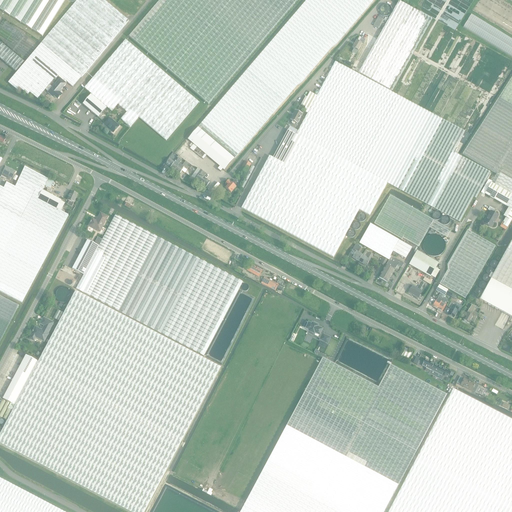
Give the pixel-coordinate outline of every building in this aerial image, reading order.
[(0,0),(0,10),(42,37),(64,0),(0,0)] [(46,89),(49,85),(54,80),(55,80),(58,76),(60,78),(66,83),(67,82),(73,87),(93,63),(129,21),(112,7),(103,0),(77,0),(51,31),(8,83),(17,91),(19,88),(27,95),(29,93),(37,99),(46,89)] [(160,0),(129,37),(208,104),(297,0),(160,0)] [(231,89),(198,128),(234,159),(235,159),(238,155),(267,121),(297,86),(302,83),(313,70),(332,48),(337,44),(367,8),(374,0),(307,0),(277,36),(231,89)] [(359,72),(392,91),(432,19),(399,0),(359,72)] [(442,19),(457,26),(464,12),(455,8),(453,12),(451,11),(455,14),(453,16),(450,14),(448,18),(444,16),(442,19)] [(463,27),(511,56),(511,39),(471,14),(463,27)] [(379,15),(373,26),(378,28),(384,17),(379,15)] [(91,94),(107,108),(111,112),(116,107),(125,114),(120,119),(127,125),(130,127),(138,117),(166,140),(198,102),(125,40),(110,57),(107,61),(84,89),(91,94)] [(357,51),(362,43),(356,40),(352,48),(357,51)] [(0,58),(16,72),(24,62),(0,43),(0,58)] [(296,135),(301,138),(381,180),(387,183),(392,186),(460,222),(473,197),(476,199),(490,172),(476,165),(461,156),(454,152),(465,131),(442,119),(392,92),(383,87),(335,62),(319,91),(317,96),(309,110),(307,113),(296,135)] [(508,207),(511,209),(511,76),(497,100),(462,154),(472,160),(496,174),(491,183),(511,194),(511,195),(506,206),(508,207)] [(46,89),(46,90),(48,92),(48,93),(53,97),(54,96),(57,99),(59,97),(62,94),(59,92),(66,84),(66,83),(60,78),(54,85),(52,87),(50,85),(49,85),(46,89)] [(301,105),(309,110),(317,96),(309,92),(307,98),(305,97),(301,105)] [(99,118),(107,108),(91,94),(82,104),(99,118)] [(439,111),(437,115),(455,125),(452,120),(451,122),(448,117),(447,116),(445,113),(444,116),(443,114),(444,110),(446,111),(447,110),(445,109),(446,107),(443,106),(446,102),(440,105),(441,107),(439,107),(438,110),(439,111)] [(297,124),(302,114),(295,111),(290,120),(292,121),(291,122),(292,123),(293,124),(295,124),(295,123),(297,124)] [(114,133),(119,126),(110,118),(105,124),(110,129),(109,129),(114,133)] [(201,158),(205,154),(224,171),(234,158),(198,127),(187,139),(196,147),(193,151),(201,158)] [(287,131),(276,150),(282,153),(278,161),(286,165),(301,138),(296,135),(287,130),(287,131)] [(262,168),(241,208),(333,257),(359,210),(369,215),(387,183),(381,180),(301,138),(286,165),(278,161),(272,158),(269,156),(262,168)] [(170,168),(175,171),(177,168),(180,164),(179,164),(181,161),(178,159),(177,159),(176,161),(175,161),(174,162),(169,158),(165,164),(171,167),(170,168)] [(181,165),(179,164),(180,164),(177,168),(175,171),(179,174),(181,171),(185,173),(188,167),(187,166),(188,164),(185,161),(182,166),(181,165)] [(246,173),(250,164),(245,161),(240,170),(246,173)] [(252,166),(240,187),(242,188),(243,189),(254,167),(252,166)] [(1,176),(6,179),(10,181),(11,178),(12,179),(15,172),(6,167),(1,176)] [(25,167),(15,187),(56,209),(61,200),(43,190),(48,179),(25,167)] [(205,187),(209,182),(201,176),(203,177),(206,174),(200,170),(195,177),(196,178),(195,180),(205,187)] [(236,187),(234,185),(228,180),(225,183),(228,185),(226,187),(224,186),(224,187),(230,193),(236,187)] [(68,215),(56,209),(15,187),(6,182),(3,190),(0,188),(0,291),(21,303),(43,262),(68,215)] [(485,194),(506,206),(511,195),(511,194),(491,183),(485,194)] [(71,207),(77,194),(71,192),(67,201),(69,202),(68,206),(71,207)] [(432,220),(390,195),(374,224),(401,239),(402,238),(417,247),(428,227),(447,238),(451,230),(432,220)] [(491,227),(494,222),(498,216),(494,214),(496,211),(489,207),(487,210),(490,211),(484,223),(491,227)] [(507,227),(511,219),(511,209),(508,207),(503,216),(505,217),(502,222),(504,222),(502,225),(507,227)] [(100,232),(108,217),(100,213),(96,221),(92,219),(88,226),(100,232)] [(83,275),(76,289),(116,310),(161,334),(203,356),(242,282),(199,259),(152,234),(115,215),(98,246),(83,275)] [(405,259),(412,248),(370,224),(358,242),(388,259),(392,251),(405,259)] [(446,271),(439,285),(447,290),(464,299),(478,276),(496,244),(468,228),(446,266),(446,271)] [(511,238),(491,278),(479,299),(511,317),(511,238)] [(72,269),(83,275),(98,246),(87,240),(80,253),(72,269)] [(352,258),(358,262),(362,255),(358,253),(361,248),(359,247),(359,246),(356,244),(352,250),(356,252),(352,258)] [(436,268),(438,264),(417,251),(409,265),(430,278),(431,276),(435,278),(439,270),(436,268)] [(362,255),(358,262),(363,264),(362,265),(365,266),(366,266),(370,260),(373,255),(369,253),(366,258),(362,256),(362,255)] [(401,268),(403,264),(390,257),(378,277),(387,283),(394,270),(397,265),(401,268)] [(259,277),(262,270),(252,265),(249,270),(247,269),(246,270),(259,277)] [(273,288),(276,283),(264,277),(262,281),(273,288)] [(444,295),(447,290),(439,285),(436,290),(444,295)] [(418,298),(422,292),(412,286),(408,292),(418,298)] [(6,422),(0,434),(0,444),(33,462),(80,486),(120,508),(128,511),(144,511),(205,396),(220,367),(200,356),(163,337),(110,309),(75,291),(63,313),(59,321),(49,341),(48,342),(48,343),(38,362),(15,406),(11,403),(7,409),(12,412),(7,421),(6,422)] [(432,307),(437,309),(444,298),(443,298),(444,296),(441,295),(440,298),(438,297),(432,307)] [(0,341),(18,306),(7,300),(0,296),(0,341)] [(446,299),(444,298),(437,309),(442,312),(446,304),(448,300),(446,299)] [(455,304),(451,302),(448,307),(450,309),(447,315),(453,318),(458,309),(454,306),(455,304)] [(474,322),(478,314),(473,311),(475,307),(471,305),(463,320),(464,320),(464,321),(466,322),(469,323),(471,320),(474,322)] [(58,310),(53,318),(59,321),(63,313),(58,310)] [(41,330),(34,327),(30,335),(31,335),(29,338),(33,341),(35,337),(44,342),(48,334),(47,334),(53,323),(43,318),(40,324),(43,326),(41,330)] [(318,326),(315,325),(312,323),(312,324),(312,323),(311,324),(308,323),(306,322),(303,327),(306,328),(305,329),(308,330),(308,331),(308,332),(308,333),(313,336),(314,334),(315,333),(321,336),(320,340),(327,344),(330,338),(323,334),(324,332),(322,331),(322,329),(317,327),(318,326),(317,326),(318,326)] [(411,351),(408,350),(403,347),(398,356),(407,360),(411,351)] [(11,403),(15,406),(38,362),(25,355),(24,358),(17,372),(5,394),(2,399),(11,403)] [(240,511),(383,511),(416,451),(445,396),(446,394),(444,393),(390,365),(378,387),(332,363),(322,358),(241,511),(240,511)] [(421,366),(426,368),(429,361),(424,359),(423,362),(419,360),(416,365),(420,367),(421,366)] [(429,373),(430,372),(434,364),(429,361),(426,368),(424,371),(429,373)] [(430,372),(433,374),(438,366),(434,364),(430,372)] [(446,370),(438,366),(433,374),(434,375),(433,376),(436,377),(437,374),(439,375),(442,376),(443,377),(446,370)] [(456,383),(460,385),(472,391),(475,384),(459,376),(456,383)] [(444,407),(415,461),(388,511),(511,511),(511,420),(453,389),(444,407)] [(0,511),(64,511),(0,478),(0,511)]
